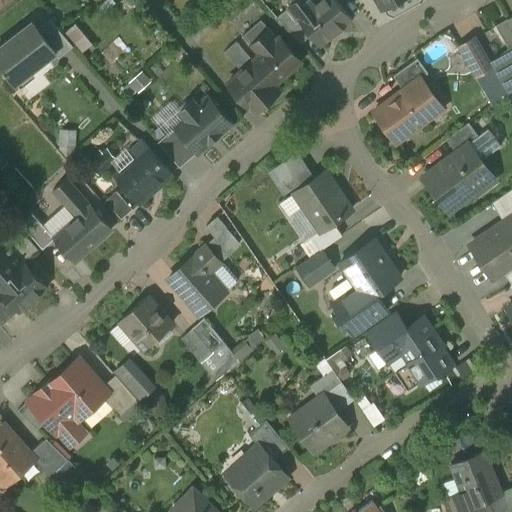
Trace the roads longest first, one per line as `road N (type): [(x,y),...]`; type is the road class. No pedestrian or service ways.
road 1 (residential): [(326,83),(98,274),(0,368)]
road 2 (residential): [(326,83),(392,170),(507,363)]
road 3 (residential): [(507,363),(295,511)]
road 4 (residential): [(458,0),(326,83)]
